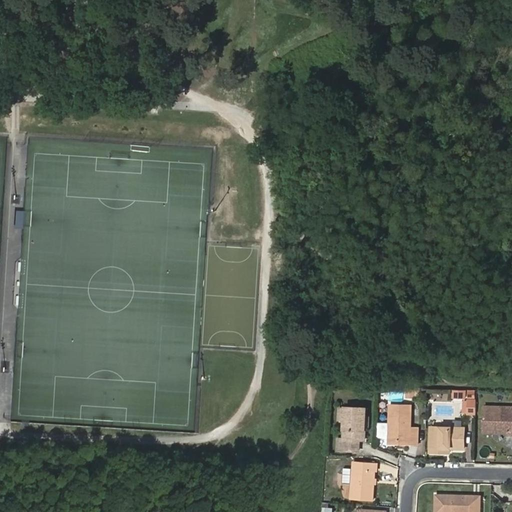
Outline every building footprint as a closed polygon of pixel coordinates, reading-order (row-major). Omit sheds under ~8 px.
[(415,389),(406,389),(406,397),(415,397),(415,389)] [(467,390),(453,390),(453,398),(467,398),(467,390)] [(469,398),(468,400),(468,412),(468,414),(477,414),(477,399),(469,398)] [(390,403),(389,422),(394,422),(394,438),(410,439),(409,444),(410,444),(418,445),(419,426),(411,426),(412,404),(390,403)] [(343,438),(343,449),(360,450),(360,439),(365,439),(367,407),(345,405),(344,420),(343,438)] [(511,406),(485,406),(484,428),(510,428),(510,432),(510,434),(511,433),(511,406)] [(394,422),(389,422),(389,443),(409,444),(410,439),(394,438),(394,422)] [(430,451),(444,452),(444,448),(450,448),(451,448),(464,448),(465,427),(431,426),(430,451)] [(351,482),(351,499),(372,500),(375,462),(353,461),(352,480),(351,482)] [(352,480),(352,468),(344,467),(343,482),(351,482),(352,480)] [(326,485),(325,498),(333,498),(334,485),(326,485)] [(481,511),(482,496),(437,495),(437,511),(481,511)]
